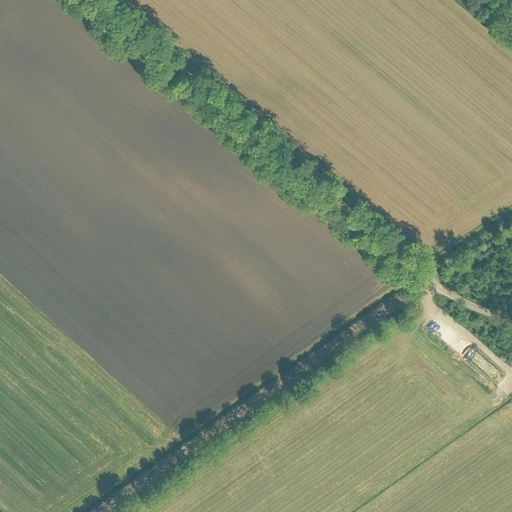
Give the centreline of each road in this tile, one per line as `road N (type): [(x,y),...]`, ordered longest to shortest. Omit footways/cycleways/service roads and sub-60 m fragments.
road 1 (unclassified): [(511,322),(440,288),(100,0)]
road 2 (track): [(101,511),(428,278)]
